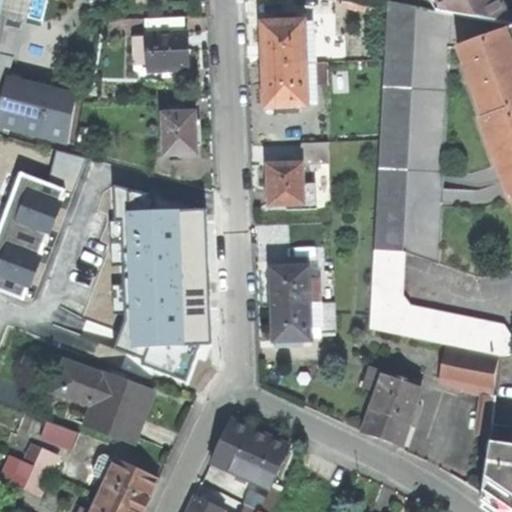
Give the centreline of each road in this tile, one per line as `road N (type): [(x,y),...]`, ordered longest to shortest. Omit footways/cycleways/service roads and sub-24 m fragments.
road 1 (residential): [(229,391),(243,351),(227,0)]
road 2 (residential): [(467,511),(389,464),(229,391)]
road 3 (residential): [(169,511),(229,391)]
